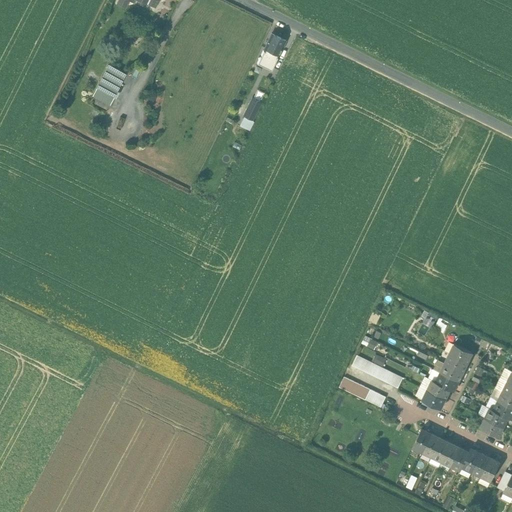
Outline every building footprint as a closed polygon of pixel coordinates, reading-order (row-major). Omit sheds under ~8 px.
[(271,34),(258,60),(272,66),(285,40),(271,34)] [(126,74),(109,65),(92,97),(109,105),(126,74)] [(260,101),(252,98),(244,115),(252,119),(260,101)] [(425,314),(422,323),(431,327),(434,318),(425,314)] [(442,331),(447,321),(439,317),(434,327),(442,331)] [(373,348),(376,341),(365,334),(361,341),(373,348)] [(453,343),(449,352),(466,361),(471,352),(453,343)] [(449,352),(444,361),(462,370),(466,361),(449,352)] [(377,354),(373,361),(382,366),(386,358),(377,354)] [(362,357),(357,355),(352,365),(357,368),(362,357)] [(367,360),(362,357),(357,368),(362,370),(367,360)] [(372,362),(367,360),(362,370),(367,373),(372,362)] [(444,361),(439,371),(457,379),(462,370),(444,361)] [(372,362),(367,373),(372,375),(377,365),(372,362)] [(382,367),(377,365),(372,375),(377,378),(382,367)] [(382,367),(377,378),(383,380),(388,370),(382,367)] [(393,372),(388,370),(383,380),(388,383),(393,372)] [(439,371),(435,380),(448,387),(452,389),(457,379),(439,371)] [(393,372),(388,383),(393,385),(398,375),(393,372)] [(398,375),(393,385),(398,388),(403,377),(398,375)] [(344,376),(339,387),(344,389),(349,379),(344,376)] [(431,378),(426,388),(444,397),(448,387),(435,380),(431,378)] [(354,382),(349,379),(344,389),(350,392),(354,382)] [(511,383),(506,380),(502,389),(511,394),(511,383)] [(360,384),(354,382),(350,392),(355,394),(360,384)] [(365,387),(360,384),(355,394),(360,397),(365,387)] [(370,389),(365,387),(360,397),(365,399),(370,389)] [(426,388),(422,398),(439,406),(444,397),(426,388)] [(370,389),(365,399),(371,402),(376,391),(370,389)] [(511,394),(502,389),(497,399),(511,406),(511,394)] [(376,391),(371,402),(376,404),(381,394),(376,391)] [(381,394),(376,404),(381,407),(386,396),(381,394)] [(511,406),(497,399),(492,408),(506,415),(510,417),(511,412),(511,406)] [(489,406),(484,416),(501,425),(506,415),(492,408),(489,406)] [(484,416),(479,426),(497,434),(501,425),(484,416)] [(411,446),(419,450),(428,431),(420,427),(411,446)] [(419,450),(428,453),(436,435),(428,431),(419,450)] [(428,453),(436,457),(445,439),(436,435),(428,453)] [(436,457),(444,461),(453,443),(445,439),(436,457)] [(444,461),(452,465),(461,447),(453,443),(444,461)] [(452,465),(460,469),(462,465),(469,450),(461,447),(452,465)] [(485,454),(471,447),(469,450),(462,465),(476,472),(485,454)] [(499,461),(485,454),(476,472),(491,479),(499,461)] [(503,490),(511,495),(511,472),(503,490)]
